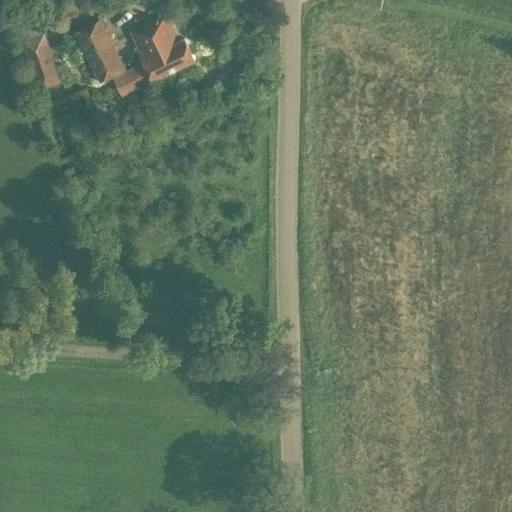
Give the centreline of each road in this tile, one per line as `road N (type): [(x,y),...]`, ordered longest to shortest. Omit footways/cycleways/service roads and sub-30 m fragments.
road 1 (tertiary): [(297,511),(285,0)]
road 2 (unknown): [(0,347),(293,361)]
